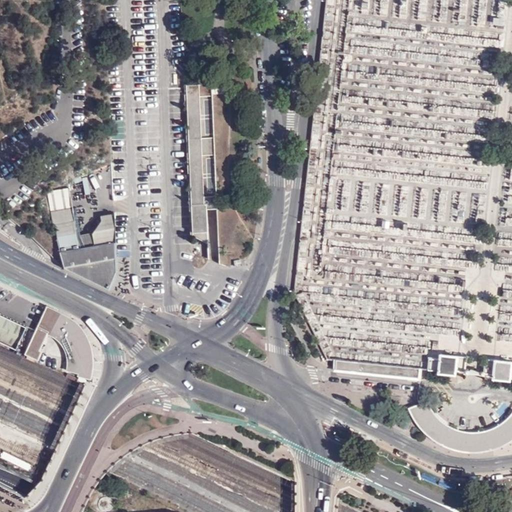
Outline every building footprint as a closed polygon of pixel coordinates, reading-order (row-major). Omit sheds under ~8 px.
[(226,92),(225,81),(189,83),(182,83),(182,88),(189,235),(205,243),(204,208),(215,208),(211,92),(226,92)] [(108,290),(116,270),(113,213),(100,216),(100,218),(90,234),(76,237),(68,189),(51,192),(47,194),(60,249),(64,266),(64,269),(108,290)] [(46,307),(44,312),(25,352),(39,359),(43,350),(41,349),(49,334),(55,338),(62,343),(65,349),(68,356),(68,369),(79,372),(79,375),(87,377),(88,375),(90,368),(90,358),(88,349),(85,338),(81,332),(76,326),(70,322),(46,307)] [(26,326),(0,313),(0,338),(16,346),(26,326)] [(455,371),(456,357),(439,356),(438,360),(427,360),(427,370),(438,371),(437,377),(454,378),(455,371)] [(455,371),(464,372),(465,358),(456,357),(455,371)] [(484,360),(484,374),(493,375),(493,361),(484,360)] [(346,363),(335,361),(334,369),(417,377),(418,369),(396,367),(346,363)] [(493,361),(493,375),(492,383),(509,385),(509,379),(511,379),(511,368),(510,368),(510,363),(493,361)] [(421,428),(428,435),(439,443),(449,447),(461,451),(472,452),(486,451),(496,448),(506,443),(511,439),(511,411),(506,418),(500,423),(494,427),(489,429),(485,430),(480,431),(473,432),(468,431),(462,431),(456,429),(449,426),(445,424),(437,416),(433,412),(426,400),(417,404),(408,408),(413,418),(421,428)]
